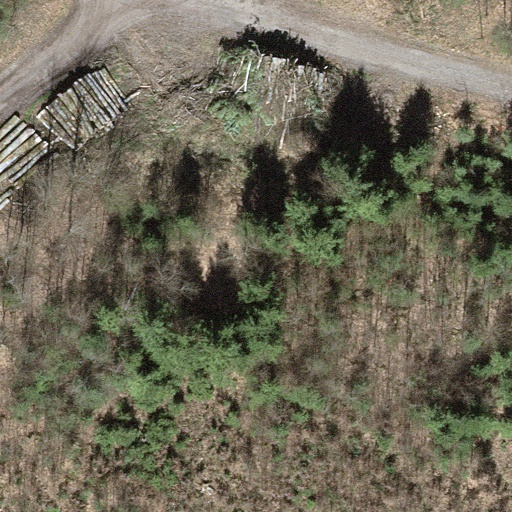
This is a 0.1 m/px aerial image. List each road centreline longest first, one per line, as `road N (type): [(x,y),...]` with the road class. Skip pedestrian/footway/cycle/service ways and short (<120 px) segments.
road 1 (track): [(162,0),(511,76)]
road 2 (track): [(121,0),(0,104)]
